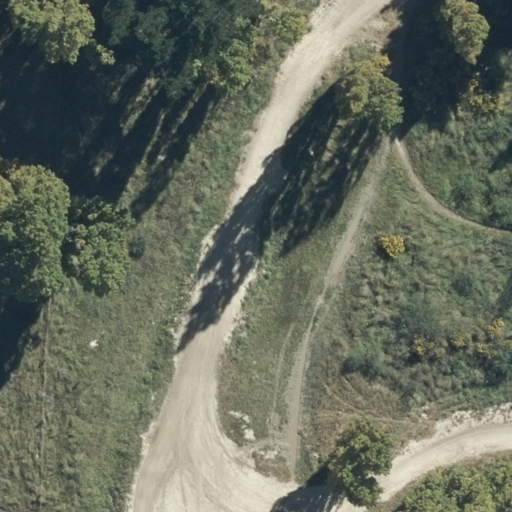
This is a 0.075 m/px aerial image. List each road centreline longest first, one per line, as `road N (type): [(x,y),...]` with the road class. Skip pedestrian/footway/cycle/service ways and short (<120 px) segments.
road 1 (track): [(335,0),(296,39),(161,467),(190,511)]
road 2 (track): [(297,511),(455,413),(511,414)]
